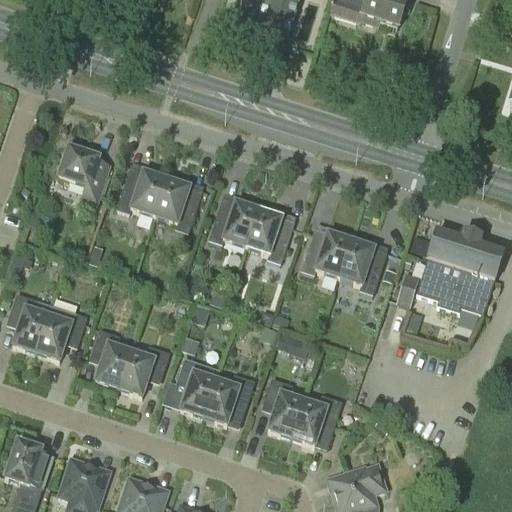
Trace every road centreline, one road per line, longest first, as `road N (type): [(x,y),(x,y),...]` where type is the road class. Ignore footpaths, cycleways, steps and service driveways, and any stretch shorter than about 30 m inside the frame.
road 1 (primary): [(420,159),(0,24)]
road 2 (unclassified): [(408,201),(34,84)]
road 3 (unclassified): [(254,481),(0,399)]
road 4 (unclassified): [(420,159),(466,0)]
